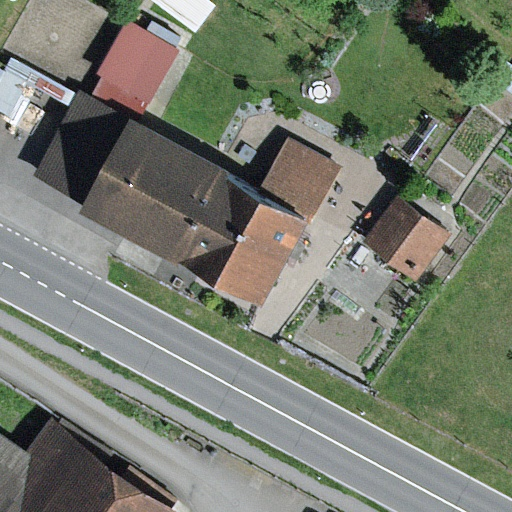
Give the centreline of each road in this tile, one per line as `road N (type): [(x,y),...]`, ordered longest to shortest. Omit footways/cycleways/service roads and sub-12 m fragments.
road 1 (primary): [(461,511),(0,262)]
road 2 (track): [(0,353),(192,477),(213,511)]
